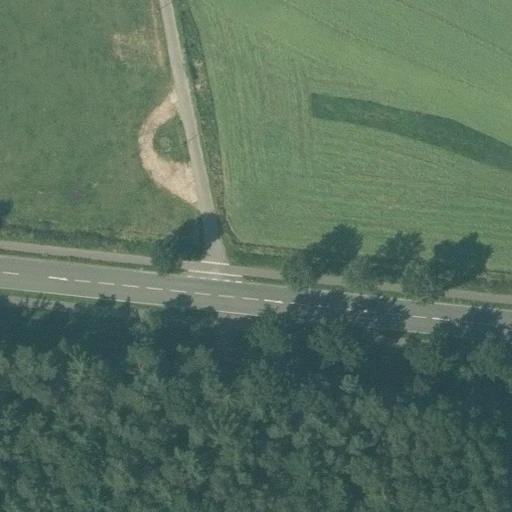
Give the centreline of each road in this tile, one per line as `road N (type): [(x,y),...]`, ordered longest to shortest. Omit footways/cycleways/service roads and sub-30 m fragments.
road 1 (track): [(511,399),(363,367),(0,329)]
road 2 (unclassified): [(217,294),(166,0)]
road 3 (secondary): [(511,326),(217,294)]
road 4 (secondary): [(217,294),(0,271)]
